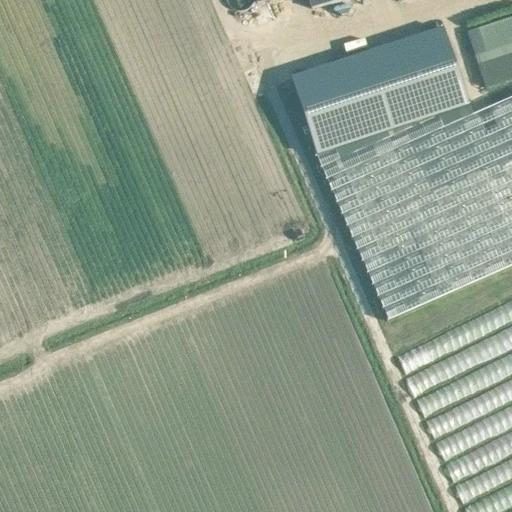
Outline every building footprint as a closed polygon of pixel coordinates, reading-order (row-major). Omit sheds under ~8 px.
[(256,0),(257,4),(274,0),(309,0),(312,9),(354,0),(256,0)] [(334,7),(332,11),(340,16),(347,14),(352,7),(348,4),(334,7)] [(511,19),(469,34),(476,57),(511,45),(511,19)] [(443,30),(291,80),(316,157),(469,107),(443,30)] [(487,89),(511,80),(511,54),(479,66),(487,89)] [(470,108),(316,158),(389,322),(511,268),(511,99),(473,117),(470,108)]
